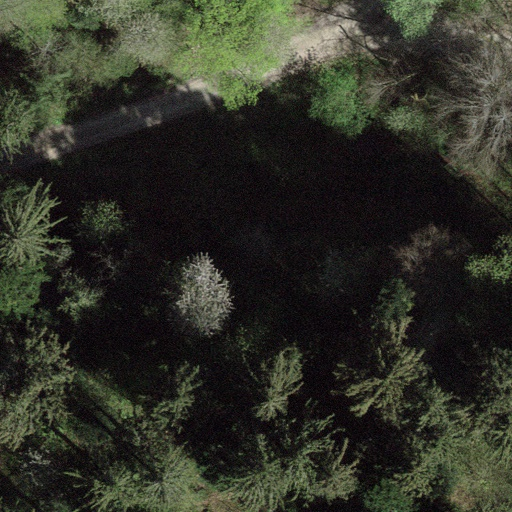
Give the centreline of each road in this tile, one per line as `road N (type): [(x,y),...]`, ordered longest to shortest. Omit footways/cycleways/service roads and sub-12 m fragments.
road 1 (track): [(374,17),(271,64),(0,158)]
road 2 (track): [(511,44),(374,17)]
